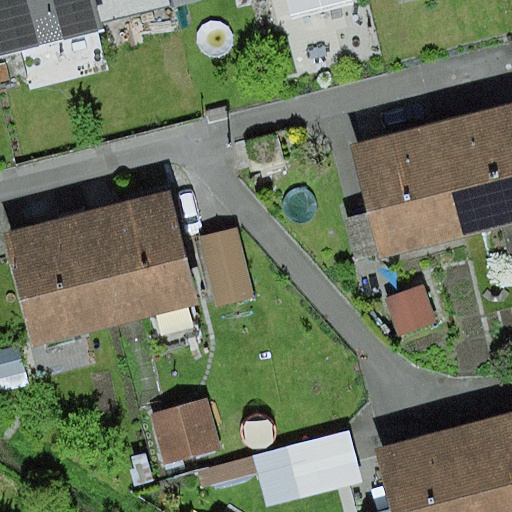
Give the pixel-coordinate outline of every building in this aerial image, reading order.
[(0,0),(0,58),(99,33),(98,25),(91,0),(0,0)] [(168,0),(91,0),(98,25),(171,6),(168,0)] [(286,0),(291,17),(351,1),(350,0),(286,0)] [(511,106),(436,127),(465,239),(502,229),(508,253),(511,252),(511,106)] [(436,127),(354,148),(371,215),(346,222),(356,259),(378,253),(380,261),(465,239),(436,127)] [(277,134),(247,142),(254,171),(285,163),(277,134)] [(168,192),(88,212),(117,325),(197,306),(168,192)] [(88,212),(3,234),(31,347),(117,325),(88,212)] [(237,229),(199,238),(215,306),(254,296),(237,229)] [(423,285),(385,298),(399,337),(437,324),(423,285)] [(18,347),(0,350),(0,391),(26,386),(18,347)] [(207,399),(150,414),(164,466),(221,451),(207,399)] [(511,511),(511,414),(462,428),(483,511),(511,511)] [(483,511),(462,428),(377,449),(393,511),(483,511)] [(348,431),(196,471),(200,489),(258,474),(267,506),(361,481),(348,431)]
